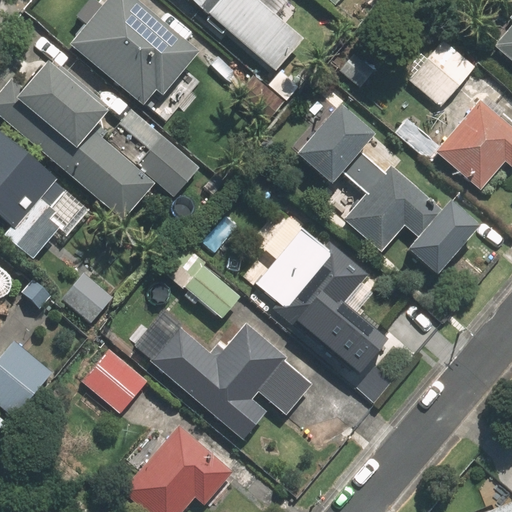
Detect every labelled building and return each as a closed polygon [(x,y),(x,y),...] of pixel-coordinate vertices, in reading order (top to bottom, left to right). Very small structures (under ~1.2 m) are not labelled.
[(158,99),(194,52),(132,0),(105,0),(67,45),(142,108),(153,95),(158,99)] [(184,0),(271,70),(278,74),(303,40),(273,16),(286,0),(184,0)] [(511,62),(511,14),(489,45),(511,62)] [(476,69),(443,42),(407,84),(442,110),(476,69)] [(351,51),(335,68),(359,89),(374,72),(351,51)] [(119,118),(47,58),(22,89),(13,81),(0,94),(0,121),(120,227),(155,187),(167,197),(195,164),(127,108),(119,118)] [(252,75),(241,87),(270,115),(281,104),(252,75)] [(499,163),(510,172),(511,169),(511,128),(474,98),(430,153),(478,190),(499,163)] [(482,224),(449,196),(437,210),(388,169),(383,175),(361,157),(378,137),(336,103),(292,156),(328,186),(336,177),(363,199),(341,225),(380,258),(406,227),(413,234),(402,248),(438,278),(482,224)] [(50,207),(64,191),(0,136),(0,226),(4,231),(0,235),(0,240),(33,269),(63,233),(50,222),(58,213),(50,207)] [(357,304),(375,283),(293,208),(240,275),(353,384),(391,334),(357,304)] [(219,316),(236,293),(197,262),(179,286),(219,316)] [(0,298),(2,297),(4,296),(5,294),(7,292),(8,290),(9,288),(10,286),(11,284),(11,281),(11,279),(10,277),(10,274),(9,272),(8,270),(6,268),(5,266),(3,265),(1,264),(0,263),(0,298)] [(116,301),(80,269),(56,296),(92,328),(116,301)] [(148,362),(239,438),(264,408),(281,423),(321,376),(248,315),(217,353),(181,323),(148,362)] [(52,373),(11,343),(0,358),(0,408),(17,421),(52,373)] [(145,381),(105,350),(79,385),(119,415),(145,381)] [(183,511),(190,503),(202,511),(203,511),(231,477),(170,428),(121,489),(149,511),(183,511)]
